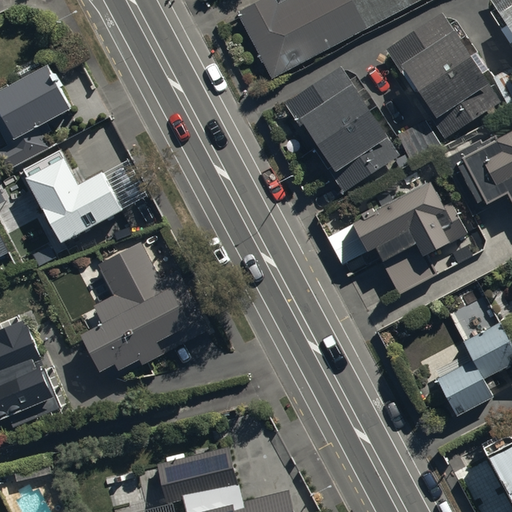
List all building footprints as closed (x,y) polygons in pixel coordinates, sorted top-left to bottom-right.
[(260,0),(240,11),(274,75),(414,0),(260,0)] [(511,0),(491,0),(511,30),(511,0)] [(443,11),(388,48),(447,136),(502,98),(443,11)] [(0,130),(6,142),(0,145),(0,156),(6,167),(51,144),(46,134),(54,130),(49,118),(73,106),(50,62),(0,87),(0,130)] [(343,63),(285,101),(342,190),(399,153),(388,135),(389,134),(343,63)] [(473,213),(511,195),(511,127),(482,142),(481,139),(446,156),(473,213)] [(60,151),(21,172),(60,244),(124,210),(104,172),(78,186),(60,151)] [(381,204),(354,219),(355,221),(328,236),(342,263),(377,244),(385,259),(381,261),(398,292),(437,271),(426,251),(451,237),(453,240),(468,232),(451,201),(445,204),(430,177),(393,197),(389,190),(377,196),(381,204)] [(0,254),(10,249),(0,231),(0,254)] [(141,241),(98,263),(114,293),(95,303),(103,318),(81,330),(85,337),(68,346),(76,363),(94,353),(102,368),(115,361),(118,366),(142,354),(145,361),(210,327),(180,269),(161,279),(141,241)] [(0,417),(9,414),(12,423),(61,406),(26,311),(0,320),(0,417)] [(475,356),(439,375),(458,411),(494,392),(485,376),(511,361),(511,334),(504,318),(465,339),(475,356)] [(511,438),(489,451),(501,472),(497,474),(509,496),(511,494),(511,438)] [(165,509),(152,511),(293,511),(288,488),(245,498),(231,443),(154,461),(165,509)]
